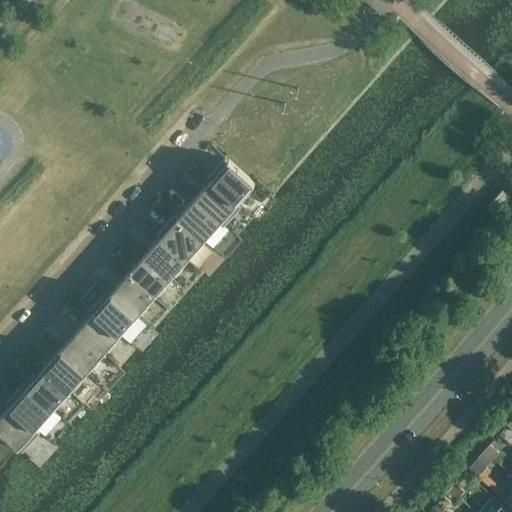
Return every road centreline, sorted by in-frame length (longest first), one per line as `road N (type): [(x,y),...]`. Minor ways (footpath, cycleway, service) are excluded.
road 1 (residential): [(0,353),(212,125)]
road 2 (secondary): [(511,296),(320,511)]
road 3 (secondary): [(341,511),(511,318)]
